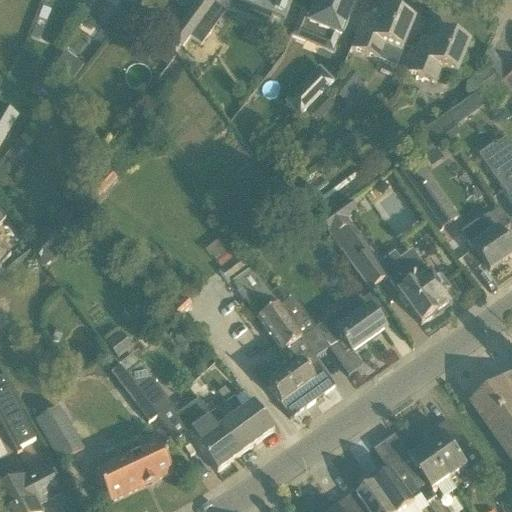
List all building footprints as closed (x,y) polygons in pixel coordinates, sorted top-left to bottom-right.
[(190,39),(216,4),(210,0),(199,0),(164,47),(176,56),(190,39)] [(243,0),(239,12),(267,23),(270,16),(284,21),(293,0),(243,0)] [(291,38),(304,43),(307,37),(321,43),(325,33),(339,39),(340,36),(342,34),(344,31),(345,28),(346,25),(347,21),(348,21),(348,18),(355,0),(319,0),(313,15),(302,11),(291,38)] [(216,4),(190,39),(201,47),(227,13),(216,4)] [(375,32),(362,26),(352,50),(379,61),(386,46),(401,53),(413,23),(384,11),(375,32)] [(439,34),(435,44),(431,55),(418,49),(408,73),(434,84),(441,69),(457,76),(469,46),(439,34)] [(64,53),(54,67),(61,72),(71,58),(64,53)] [(319,69),(285,104),(299,118),(333,83),(319,69)] [(343,102),(361,80),(349,70),(331,92),(343,102)] [(51,72),(38,89),(50,98),(63,81),(51,72)] [(511,77),(501,86),(509,98),(511,101),(511,77)] [(0,106),(0,147),(18,117),(0,106)] [(433,154),(448,144),(434,123),(419,133),(433,154)] [(460,135),(452,124),(440,132),(449,144),(460,135)] [(19,140),(5,157),(11,163),(26,146),(19,140)] [(511,174),(493,148),(479,158),(511,205),(511,174)] [(420,160),(399,174),(440,234),(459,219),(420,160)] [(328,217),(325,219),(319,223),(332,241),(352,227),(347,221),(357,214),(348,202),(327,217),(328,217)] [(489,273),(511,256),(511,253),(504,243),(506,241),(489,217),(479,224),(460,237),(470,250),(472,249),(489,273)] [(0,268),(10,258),(0,248),(0,268)] [(228,250),(214,260),(220,270),(218,271),(228,284),(247,270),(230,248),(228,250)] [(407,308),(421,327),(436,316),(435,314),(448,305),(439,292),(446,288),(440,278),(433,283),(426,274),(426,275),(416,260),(412,263),(409,262),(405,263),(401,263),(395,254),(379,266),(369,252),(350,265),(369,293),(388,279),(399,295),(398,295),(400,298),(398,300),(406,310),(407,308)] [(267,389),(290,421),(315,403),(316,400),(321,396),(323,398),(335,389),(315,359),(314,359),(301,341),(251,270),(232,284),(246,304),(281,354),(278,356),(290,373),(267,389)] [(314,359),(315,359),(328,350),(348,379),(362,369),(353,356),(383,334),(384,335),(385,334),(360,300),(301,341),(314,359)] [(56,328),(48,334),(50,342),(58,343),(62,335),(56,328)] [(120,331),(105,343),(118,359),(133,348),(120,331)] [(126,375),(158,418),(172,408),(139,365),(126,375)] [(110,375),(136,409),(148,425),(158,418),(126,375),(120,367),(110,375)] [(511,378),(473,406),(477,412),(511,461),(511,378)] [(7,389),(0,392),(0,414),(19,451),(20,450),(35,443),(7,389)] [(215,410),(208,415),(239,458),(274,433),(253,405),(243,412),(234,400),(226,406),(217,412),(215,410)] [(216,474),(217,474),(239,458),(208,415),(201,406),(178,421),(196,445),(196,446),(216,474)] [(35,424),(60,466),(83,452),(58,411),(35,424)] [(436,444),(428,450),(451,482),(468,469),(471,473),(484,464),(472,447),(468,450),(449,423),(430,436),(436,444)] [(173,476),(157,443),(156,444),(95,473),(94,473),(109,506),(110,505),(146,488),(146,489),(152,486),(152,485),(172,476),(173,476)] [(457,491),(451,482),(428,450),(415,459),(413,455),(398,465),(422,498),(422,497),(427,505),(435,499),(432,495),(438,491),(445,499),(457,491)] [(387,478),(374,487),(391,511),(408,511),(414,507),(412,504),(422,498),(398,465),(385,475),(387,478)] [(22,482),(0,492),(0,511),(37,511),(36,509),(58,497),(45,471),(22,482)] [(360,492),(346,503),(352,511),(391,511),(374,487),(362,496),(360,492)] [(352,511),(346,503),(332,511),(352,511)]
